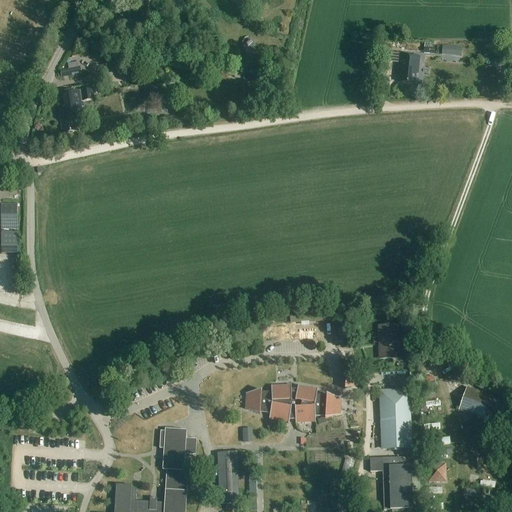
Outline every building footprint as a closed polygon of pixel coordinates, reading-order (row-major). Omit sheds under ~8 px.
[(179,0),(171,0),(168,9),(179,14),(185,2),(179,0)] [(0,35),(14,39),(17,30),(0,25),(0,35)] [(454,47),(453,56),(462,57),(462,48),(454,47)] [(420,58),(399,55),(398,65),(397,74),(399,74),(398,85),(415,87),(416,78),(415,78),(415,75),(418,75),(420,58)] [(68,65),(69,70),(60,71),(61,77),(82,74),(80,62),(68,65)] [(92,89),(57,94),(63,134),(76,132),(74,120),(85,118),(82,102),(94,101),(92,89)] [(18,205),(1,206),(2,230),(18,230),(18,205)] [(18,232),(1,233),(2,254),(18,254),(18,232)] [(236,329),(238,334),(247,331),(246,330),(251,328),(249,324),(245,325),(236,329)] [(379,326),(379,345),(384,344),(384,348),(381,348),(381,349),(382,349),(382,358),(398,357),(398,358),(398,326),(379,326)] [(362,363),(377,363),(377,329),(362,329),(362,363)] [(469,383),(482,391),(486,385),(473,376),(469,383)] [(296,423),(315,422),(315,424),(316,424),(315,417),(326,417),(326,419),(325,419),(341,416),(341,415),(340,415),(340,406),(341,401),(342,401),(342,400),(327,395),(326,396),(327,396),(327,398),(316,396),(318,389),(317,389),(317,390),(298,387),(299,386),(298,386),(296,397),(292,397),(291,386),(290,386),(290,387),(272,388),(272,386),(271,386),(271,393),(261,393),(261,392),(262,391),(245,394),(246,395),(247,395),(246,410),(245,409),(245,410),(260,415),(260,414),(260,413),(270,414),(269,421),(270,421),(270,420),(288,423),(288,424),(289,424),(289,420),(293,420),(295,420),(296,425),(296,423)] [(511,403),(467,388),(459,411),(471,415),(505,427),(511,405),(511,403)] [(412,450),(410,390),(378,391),(381,451),(412,450)] [(165,430),(165,432),(161,432),(160,449),(164,450),(162,470),(167,471),(165,504),(154,503),(136,502),(136,489),(132,489),(132,487),(116,486),(114,511),(185,511),(188,471),(184,471),(185,455),(195,456),(196,440),(186,440),(186,431),(165,430)] [(226,444),(235,443),(235,430),(226,430),(226,444)] [(243,443),(252,443),(252,430),(242,430),(243,443)] [(238,504),(236,453),(222,454),(223,497),(219,497),(219,505),(238,504)] [(490,455),(487,468),(493,469),(495,457),(490,455)] [(425,502),(424,474),(412,475),(412,467),(404,467),(403,458),(370,459),(370,473),(382,473),(384,511),(390,511),(413,511),(413,502),(425,502)] [(445,465),(429,466),(429,482),(446,482),(445,465)] [(480,492),(463,490),(462,495),(479,498),(480,492)] [(432,503),(435,498),(430,495),(427,500),(432,503)] [(444,497),(443,504),(452,506),(453,499),(444,497)] [(497,500),(490,500),(489,511),(495,511),(497,500)]
